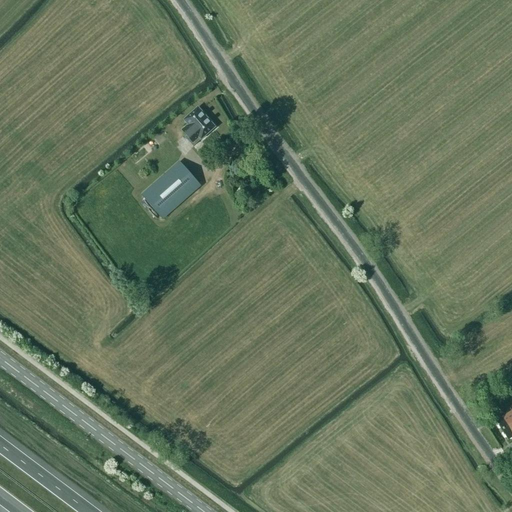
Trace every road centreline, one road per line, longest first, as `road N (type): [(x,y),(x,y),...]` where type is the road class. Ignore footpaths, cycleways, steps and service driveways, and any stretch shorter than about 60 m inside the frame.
road 1 (unclassified): [(511,484),(175,0)]
road 2 (tertiary): [(200,511),(0,361)]
